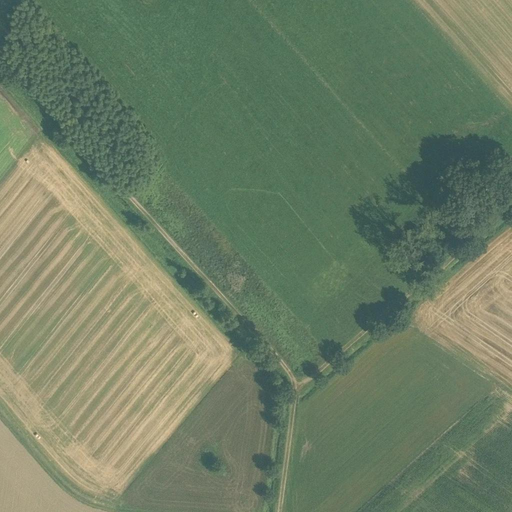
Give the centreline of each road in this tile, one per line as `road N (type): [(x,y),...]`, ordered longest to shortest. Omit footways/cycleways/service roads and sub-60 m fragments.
road 1 (track): [(0,53),(304,389),(511,209)]
road 2 (track): [(113,511),(73,497),(0,411)]
road 3 (track): [(300,386),(280,511)]
